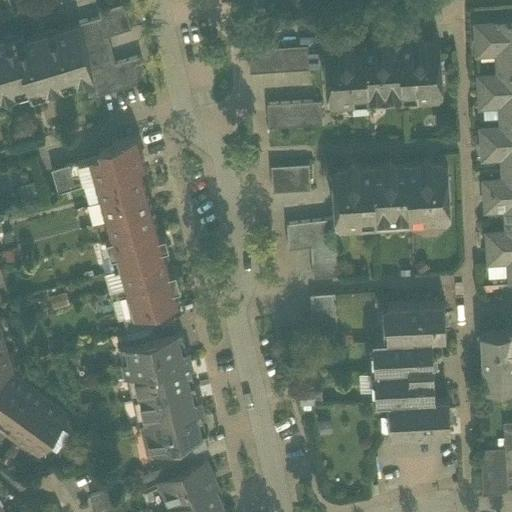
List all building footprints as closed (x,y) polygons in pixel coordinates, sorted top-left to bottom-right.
[(92,75),(97,93),(146,78),(141,53),(115,61),(107,34),(132,26),(124,1),(98,9),(100,15),(78,21),(93,75),(92,75)] [(497,65),(497,72),(511,71),(511,18),(475,21),(476,52),(496,51),(499,51),(499,65),(497,65)] [(33,34),(20,38),(34,86),(45,83),(46,89),(49,88),(63,84),(62,78),(75,74),(77,80),(92,75),(93,75),(78,21),(33,34)] [(412,37),(399,38),(403,94),(404,94),(403,84),(416,84),(417,94),(437,92),(443,86),(440,42),(434,36),(426,36),(419,30),(412,37)] [(401,94),(403,94),(399,38),(392,38),(389,38),(382,32),(375,39),(365,40),(369,96),(370,96),(370,90),(401,88),(401,94)] [(31,87),(34,86),(20,38),(16,39),(15,33),(0,37),(0,95),(9,93),(16,91),(14,85),(26,82),(28,88),(29,87),(31,93),(32,93),(31,87)] [(367,96),(369,96),(365,40),(352,41),(345,34),(338,41),(331,42),(325,48),(327,93),(334,98),(354,97),(354,87),(367,87),(367,96)] [(308,43),(296,44),(284,44),(272,45),(261,46),(248,46),(250,70),(262,70),(274,69),(285,68),(297,68),(309,67),(308,43)] [(500,117),(501,124),(511,123),(511,71),(497,72),(478,73),(480,104),(499,103),(502,103),(503,117),(500,117)] [(62,78),(63,84),(77,80),(75,74),(62,78)] [(14,85),(16,91),(28,88),(26,82),(14,85)] [(31,87),(32,93),(46,89),(45,83),(34,86),(31,87)] [(403,84),(404,94),(417,94),(416,84),(403,84)] [(354,87),(354,97),(367,96),(367,87),(354,87)] [(316,99),(303,99),(292,100),(280,101),(268,102),(268,108),(269,125),(282,125),(293,124),(305,123),(317,123),(316,99)] [(502,169),(503,176),(511,175),(511,123),(501,124),(480,125),(482,156),(501,155),(504,155),(505,169),(502,169)] [(89,156),(95,179),(140,166),(145,165),(137,135),(112,142),(101,145),(99,146),(101,152),(89,156)] [(420,160),(407,161),(410,207),(424,206),(424,216),(445,215),(450,209),(448,164),(441,159),(434,159),(426,152),(420,160)] [(410,211),(410,207),(407,161),(397,161),(389,155),(383,162),(373,163),(376,213),(410,211)] [(51,166),(58,190),(95,179),(89,156),(51,166)] [(376,219),(376,213),(373,163),(360,164),(352,157),(346,165),(338,165),(332,171),(334,205),(335,216),(342,221),(362,220),(376,219)] [(271,164),(273,190),(311,188),(309,162),(271,164)] [(95,179),(101,198),(145,185),(140,166),(95,179)] [(505,221),(506,228),(511,227),(511,175),(503,176),(483,177),(485,208),(507,207),(508,221),(505,221)] [(101,198),(107,218),(151,205),(145,185),(101,198)] [(107,218),(112,237),(156,224),(151,205),(107,218)] [(376,213),(376,219),(424,216),(424,206),(410,207),(410,211),(376,213)] [(311,245),(313,275),(339,274),(335,216),(287,221),(288,247),(311,245)] [(114,267),(120,266),(164,253),(163,247),(168,245),(165,233),(159,235),(156,224),(112,237),(106,238),(111,255),(120,252),(123,264),(114,266),(114,267)] [(511,280),(511,227),(506,228),(486,229),(488,260),(508,259),(510,259),(511,273),(508,273),(509,280),(511,280)] [(111,255),(114,266),(123,264),(120,252),(111,255)] [(120,266),(126,285),(170,272),(164,253),(120,266)] [(176,270),(170,272),(126,285),(128,293),(134,292),(139,310),(140,312),(150,309),(159,306),(159,307),(179,302),(175,288),(180,286),(176,270)] [(308,292),(310,326),(334,325),(332,291),(311,292),(308,292)] [(128,293),(134,312),(139,310),(134,292),(128,293)] [(388,300),(390,336),(432,334),(446,333),(444,297),(388,300)] [(124,315),(128,329),(153,321),(150,309),(140,312),(139,310),(134,312),(124,315)] [(151,323),(154,336),(177,330),(173,316),(153,321),(151,322),(151,323)] [(128,329),(131,341),(154,336),(151,323),(128,329)] [(511,323),(504,324),(505,328),(479,329),(483,386),(485,386),(484,381),(511,379),(511,323)] [(124,359),(127,374),(189,359),(187,348),(180,350),(176,333),(182,331),(182,329),(177,330),(154,336),(131,341),(120,344),(120,346),(127,344),(130,357),(124,359)] [(6,431),(37,454),(67,413),(55,405),(54,407),(45,401),(47,398),(45,397),(43,399),(35,393),(36,391),(16,375),(14,378),(11,375),(12,373),(11,371),(9,373),(7,366),(10,365),(0,331),(0,420),(1,419),(10,425),(6,431)] [(187,348),(182,331),(176,333),(180,350),(187,348)] [(379,397),(393,397),(435,395),(432,334),(390,336),(376,336),(379,397)] [(127,344),(120,346),(124,359),(130,357),(127,344)] [(133,396),(133,398),(195,383),(195,382),(188,383),(185,369),(191,368),(189,359),(127,374),(127,375),(128,375),(135,373),(140,394),(133,396)] [(195,382),(191,368),(185,369),(188,383),(195,382)] [(128,375),(133,396),(140,394),(135,373),(128,375)] [(138,420),(139,422),(201,407),(199,398),(192,400),(189,386),(195,384),(195,383),(133,398),(133,399),(141,397),(146,418),(138,420)] [(199,398),(195,384),(189,386),(192,400),(199,398)] [(45,397),(36,391),(35,393),(43,399),(45,397)] [(449,394),(435,395),(393,397),(394,432),(451,430),(449,394)] [(133,399),(138,420),(146,418),(141,397),(133,399)] [(55,405),(47,398),(45,401),(54,407),(55,405)] [(203,416),(201,407),(139,422),(142,421),(146,438),(149,437),(152,449),(149,450),(149,452),(174,446),(180,443),(204,433),(207,432),(206,430),(200,431),(196,418),(203,416)] [(206,430),(203,416),(196,418),(200,431),(206,430)] [(511,418),(503,419),(505,445),(481,447),(483,493),(509,489),(506,446),(511,446),(511,418)] [(0,420),(0,426),(6,431),(10,425),(1,419),(0,420)] [(180,443),(188,453),(208,444),(204,433),(180,443)] [(155,467),(160,478),(182,469),(178,457),(155,467)] [(160,478),(171,505),(214,487),(217,485),(206,459),(182,469),(160,478)] [(94,506),(96,511),(111,511),(121,508),(116,497),(112,486),(90,495),(94,506)] [(168,507),(169,511),(224,511),(214,487),(171,505),(168,507)]
